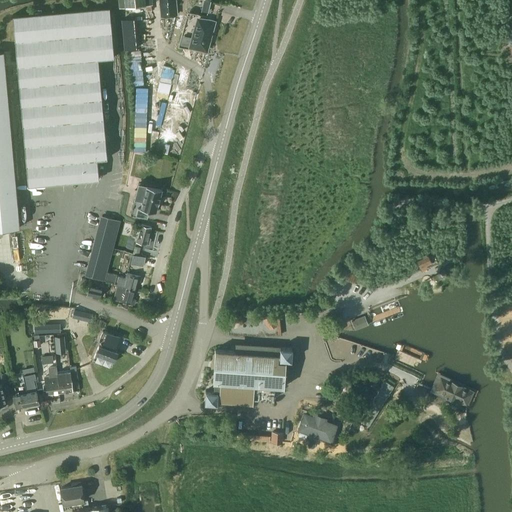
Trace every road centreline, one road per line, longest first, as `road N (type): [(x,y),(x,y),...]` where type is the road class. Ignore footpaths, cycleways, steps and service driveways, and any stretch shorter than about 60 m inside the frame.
road 1 (residential): [(0,474),(29,474),(95,452),(171,410),(204,340),(205,266),(197,238)]
road 2 (tertiary): [(0,453),(118,420),(146,396),(176,321)]
road 3 (residential): [(151,295),(181,192),(209,132),(223,137)]
road 4 (unknown): [(161,333),(39,294),(0,270)]
road 5 (residential): [(55,408),(111,389),(176,321)]
road 6 (tertiary): [(223,137),(265,0)]
